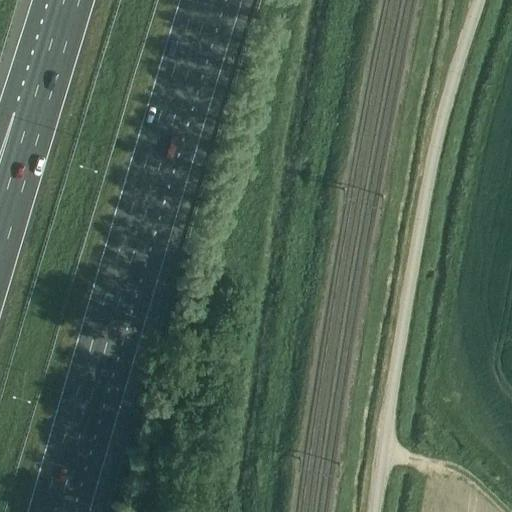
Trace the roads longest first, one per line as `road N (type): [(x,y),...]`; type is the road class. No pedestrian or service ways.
road 1 (motorway): [(49,511),(202,0)]
road 2 (unclassified): [(373,511),(419,220),(478,0)]
road 3 (track): [(268,511),(355,0)]
road 4 (motorway): [(35,118),(0,242)]
road 5 (motorway): [(71,0),(35,118)]
